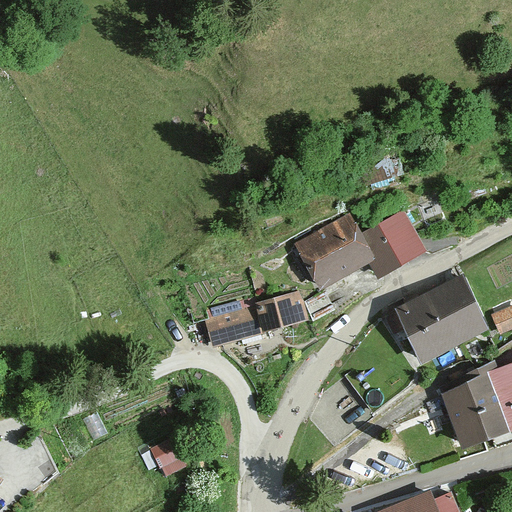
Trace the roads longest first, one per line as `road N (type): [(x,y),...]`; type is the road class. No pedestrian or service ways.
road 1 (residential): [(252,511),(296,398),(351,318),(391,281),(511,218)]
road 2 (residential): [(303,511),(511,448)]
